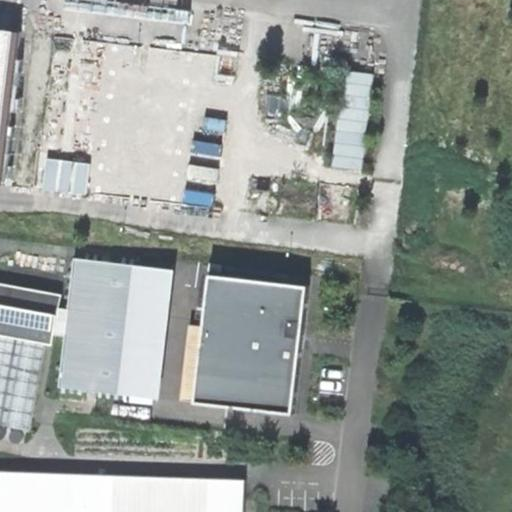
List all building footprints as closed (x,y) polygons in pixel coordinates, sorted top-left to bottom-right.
[(0,135),(13,27),(0,25),(0,135)] [(327,171),(364,174),(373,74),(336,70),(327,171)] [(49,186),(93,194),(99,163),(55,155),(49,186)] [(60,386),(160,398),(176,269),(76,257),(60,386)] [(211,273),(196,402),(293,413),(302,345),(309,286),(211,273)] [(0,424),(26,430),(42,341),(50,342),(59,292),(0,281),(0,424)] [(244,511),(246,480),(0,471),(0,511),(244,511)]
